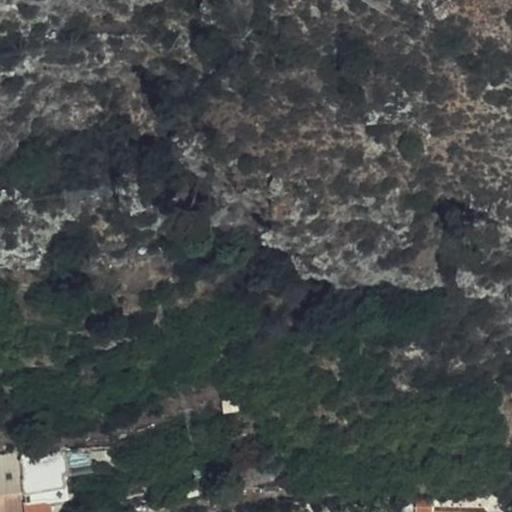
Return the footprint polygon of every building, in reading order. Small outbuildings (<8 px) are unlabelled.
[(0,455),(21,453),(20,445),(0,447),(0,455)] [(247,460),(251,482),(281,475),(275,445),(260,448),(262,457),(247,460)] [(252,482),(251,482),(247,460),(262,457),(260,448),(260,447),(228,454),(236,486),(252,482)] [(22,461),(21,453),(0,455),(0,500),(26,499),(26,493),(22,461)] [(26,499),(28,511),(70,511),(97,508),(95,484),(68,487),(67,475),(72,475),(70,455),(26,460),(29,492),(26,493),(26,499)] [(217,473),(213,455),(193,460),(198,478),(217,473)] [(0,500),(0,511),(28,511),(26,499),(0,500)]
